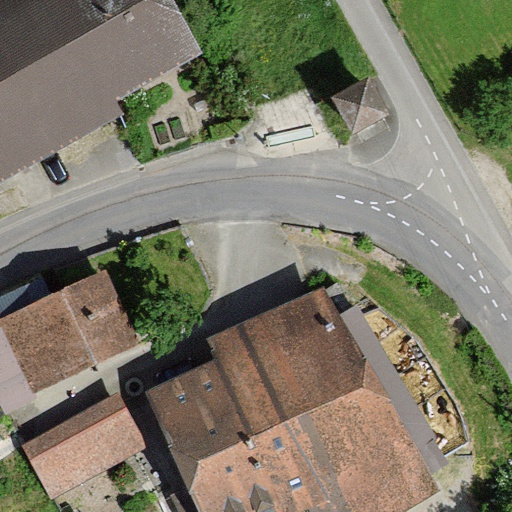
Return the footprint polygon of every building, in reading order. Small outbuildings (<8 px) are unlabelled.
[(157,0),(0,0),(0,179),(109,119),(98,101),(186,52),(157,0)] [(381,113),(367,82),(338,96),(353,126),(381,113)] [(96,270),(0,319),(0,352),(25,401),(134,345),(96,270)] [(176,384),(134,406),(189,511),(277,511),(289,506),(292,511),(400,511),(435,494),(322,277),(163,360),(176,384)] [(107,388),(14,447),(51,504),(144,445),(107,388)]
